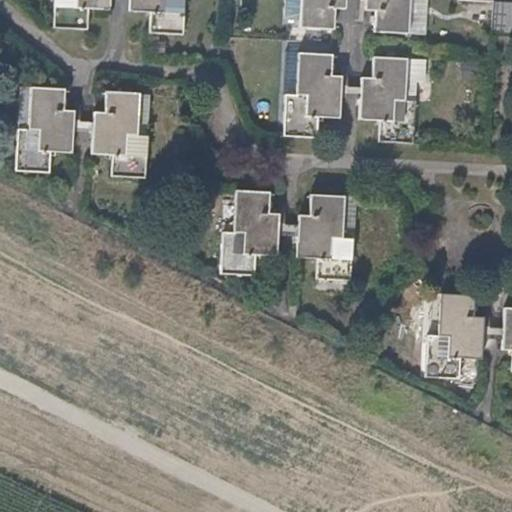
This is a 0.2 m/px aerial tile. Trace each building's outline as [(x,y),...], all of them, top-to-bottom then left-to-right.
[(107,11),(107,0),(52,0),(51,30),(85,31),(86,11),(107,11)] [(128,0),(128,12),(146,13),(145,35),(181,37),(182,0),(128,0)] [(344,12),(344,1),(343,0),(298,0),(298,28),(332,30),(332,10),(344,12)] [(363,0),(364,2),(363,12),(372,13),(372,32),(407,34),(408,0),(363,0)] [(408,0),(407,34),(423,35),(424,0),(408,0)] [(511,4),(492,3),(489,34),(511,34),(511,4)] [(338,100),(339,89),(339,79),(330,79),(331,57),(296,55),(294,97),(284,97),(281,97),(279,139),(316,141),(316,119),(336,119),(338,100)] [(294,97),(296,55),(286,55),(284,97),(294,97)] [(404,82),(405,62),(371,60),(370,80),(359,80),(359,89),(358,101),(357,121),(377,121),(377,144),(412,146),(413,104),(403,103),(404,82)] [(422,63),(405,62),(404,82),(414,82),(420,83),(422,63)] [(414,82),(404,82),(403,103),(413,104),(414,82)] [(25,130),(27,90),(14,89),(12,130),(25,130)] [(358,101),(359,89),(339,89),(338,100),(358,101)] [(70,135),(71,124),(71,112),(61,112),(62,92),(27,90),(25,130),(12,130),(11,173),(47,175),(48,152),(69,153),(70,135)] [(134,138),(136,96),(100,94),(99,114),(90,114),(90,124),(89,135),(88,154),(108,155),(107,179),(143,180),(145,138),(134,138)] [(147,97),(136,96),(134,138),(145,138),(147,97)] [(89,135),(90,124),(71,124),(70,135),(89,135)] [(274,237),(275,226),(275,216),(265,215),(266,194),(231,193),(229,235),(218,235),(216,277),(252,278),(253,257),(273,257),(274,237)] [(339,241),(341,198),(306,197),(306,218),(294,217),(294,226),(294,238),(294,259),(314,259),(314,282),(347,283),(349,241),(339,241)] [(355,199),(341,198),(339,241),(349,241),(352,241),(355,199)] [(294,238),(294,226),(275,226),(274,237),(294,238)] [(479,362),(479,343),(480,332),(481,320),(470,320),(471,299),(436,298),(435,340),(423,340),(421,382),(456,383),(458,361),(479,362)] [(499,332),(499,343),(499,353),(508,354),(508,375),(511,374),(511,311),(500,311),(499,332)] [(479,343),(499,343),(499,332),(480,332),(479,343)]
